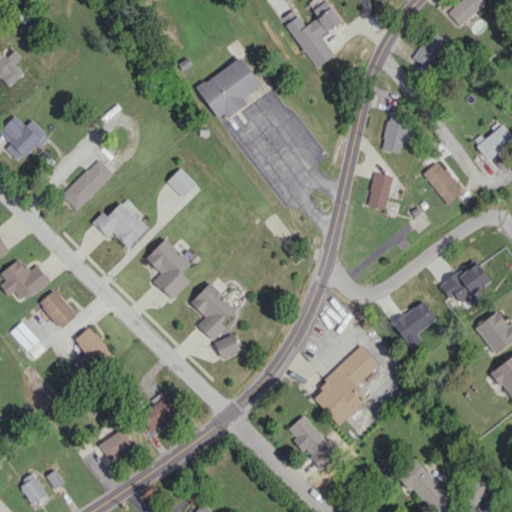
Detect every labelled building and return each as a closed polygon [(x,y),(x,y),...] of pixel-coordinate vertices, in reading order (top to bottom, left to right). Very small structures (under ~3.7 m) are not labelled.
[(315,67),(334,54),(321,35),(341,21),(325,0),(312,9),(317,16),(304,25),(292,9),(280,17),(315,67)] [(458,0),(445,13),(458,27),(484,2),(482,0),(458,0)] [(409,63),(426,73),(446,39),(430,29),(409,63)] [(12,48),(5,57),(0,52),(0,76),(9,86),(23,71),(14,63),(21,56),(12,48)] [(260,85),(240,56),(195,87),(219,121),(246,102),(243,97),(260,85)] [(401,140),(406,141),(411,114),(388,110),(381,148),(399,152),(401,140)] [(31,119),(25,125),(14,114),(0,128),(0,133),(9,142),(5,147),(19,160),(45,132),(31,119)] [(487,159),(511,139),(511,137),(501,124),(475,145),(487,159)] [(113,173),(98,158),(60,194),(75,209),(113,173)] [(462,191),(437,160),(421,172),(446,203),(462,191)] [(196,183),(180,167),(165,181),(181,197),(196,183)] [(365,204),(383,209),(392,176),(374,171),(365,204)] [(127,246),(146,227),(120,201),(106,215),(102,211),(91,221),(107,237),(112,232),(127,246)] [(0,254),(8,248),(0,237),(0,254)] [(160,272),(152,280),(171,299),(189,280),(181,272),(190,262),(164,237),(145,257),(160,272)] [(0,270),(0,273),(5,280),(0,283),(0,285),(7,295),(13,291),(20,301),(49,281),(37,264),(28,270),(19,258),(0,270)] [(440,285),(458,305),(490,279),(472,258),(440,285)] [(196,324),(212,340),(225,326),(221,322),(235,307),(208,282),(189,302),(204,316),(196,324)] [(60,328),(75,315),(54,288),(38,300),(60,328)] [(416,333),(436,318),(421,299),(390,323),(410,348),(421,339),(416,333)] [(474,327),(495,354),(511,340),(511,320),(507,325),(495,310),(474,327)] [(9,331),(33,358),(45,347),(21,320),(9,331)] [(109,353),(91,326),(73,337),(92,365),(109,353)] [(240,349),(233,332),(213,341),(221,358),(240,349)] [(378,363),(361,345),(309,394),(338,425),(367,397),(355,385),(378,363)] [(511,354),(490,371),(511,399),(511,354)] [(178,411),(167,395),(139,413),(150,430),(178,411)] [(291,439),(302,450),(304,447),(312,455),(327,441),(302,414),(287,428),(295,436),(291,439)] [(132,443),(121,428),(97,444),(110,463),(125,453),(122,450),(132,443)] [(398,472),(429,511),(433,511),(450,499),(416,457),(398,472)] [(45,475),(54,488),(64,482),(54,468),(45,475)] [(46,493),(33,474),(18,484),(31,503),(46,493)] [(462,489),(471,511),(492,503),(482,481),(462,489)] [(193,511),(210,511),(202,503),(193,511)]
